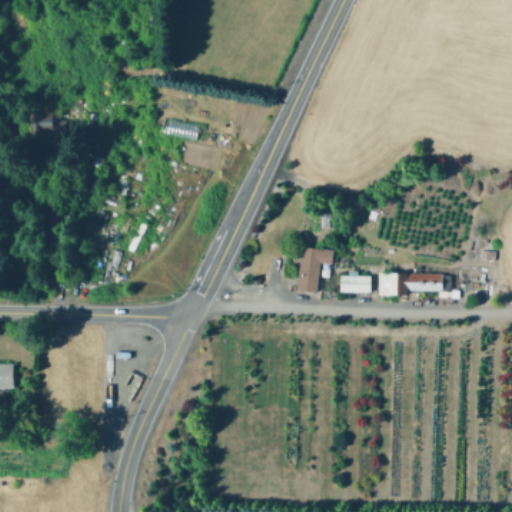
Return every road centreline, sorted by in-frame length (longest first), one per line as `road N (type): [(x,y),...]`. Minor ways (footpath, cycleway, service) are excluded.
road 1 (secondary): [(341,0),(191,316)]
road 2 (tertiary): [(191,316),(130,448),(117,511)]
road 3 (secondary): [(0,310),(191,316)]
